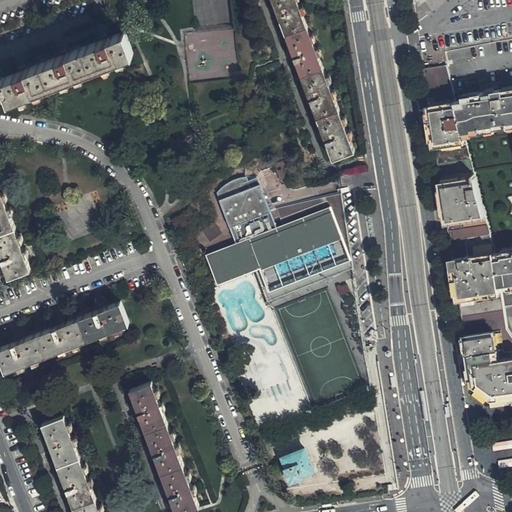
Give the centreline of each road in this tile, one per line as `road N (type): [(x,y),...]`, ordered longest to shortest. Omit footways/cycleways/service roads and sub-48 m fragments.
road 1 (primary): [(355,0),(428,507)]
road 2 (primary): [(459,415),(393,0)]
